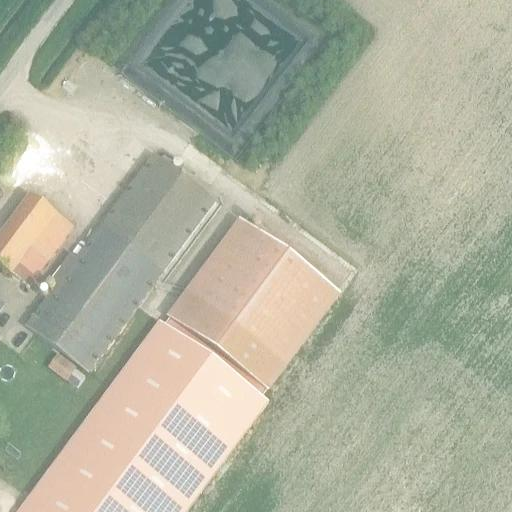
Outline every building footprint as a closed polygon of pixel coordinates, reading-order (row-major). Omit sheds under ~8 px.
[(25,329),(87,375),(215,203),(153,156),(25,329)] [(0,237),(0,269),(28,290),(73,229),(30,197),(0,237)] [(167,318),(267,392),(339,296),(238,222),(167,318)] [(159,323),(19,511),(187,511),(268,404),(159,323)] [(33,358),(16,372),(24,381),(41,367),(33,358)] [(0,484),(13,492),(24,474),(0,460),(0,484)]
